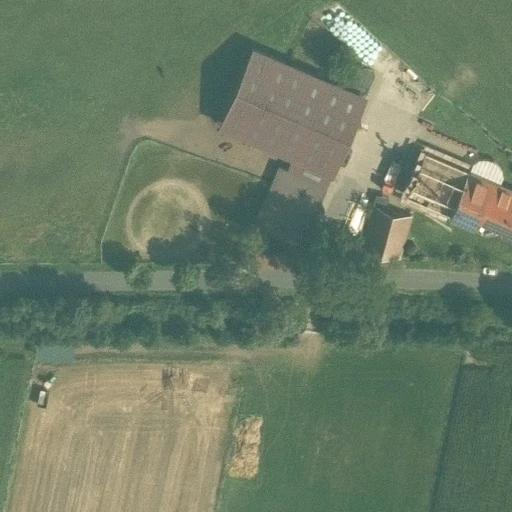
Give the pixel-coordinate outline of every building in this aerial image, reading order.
[(288,63),(254,48),(221,122),(293,153),(331,170),(364,95),(288,63)] [(469,169),(425,150),(406,194),(450,213),(469,169)] [(331,170),(293,153),(287,167),(326,184),(332,170),(331,170)] [(287,167),(280,164),(253,225),(300,245),(326,184),(287,167)] [(511,187),(469,169),(450,213),(475,224),(478,215),(503,225),(501,230),(511,234),(511,187)] [(411,214),(374,204),(363,246),(399,257),(411,214)]
